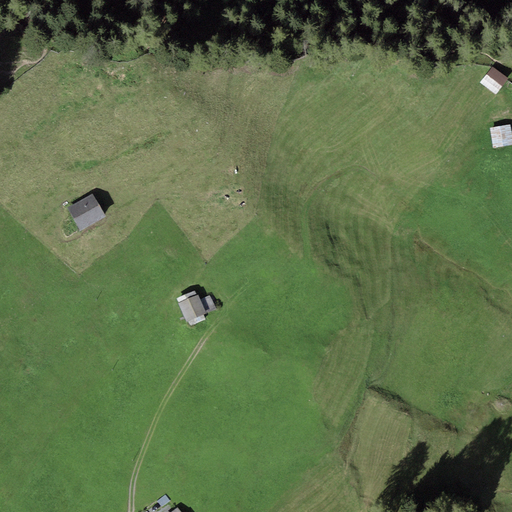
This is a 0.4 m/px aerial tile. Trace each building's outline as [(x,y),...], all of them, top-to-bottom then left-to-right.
[(510,81),(494,70),(483,86),(499,97),(510,81)] [(511,148),(511,127),(492,130),(495,151),(511,148)] [(81,230),(105,217),(91,193),(68,206),(81,230)] [(208,322),(196,295),(181,302),(193,329),(208,322)] [(157,501),(162,507),(170,501),(165,495),(157,501)]
